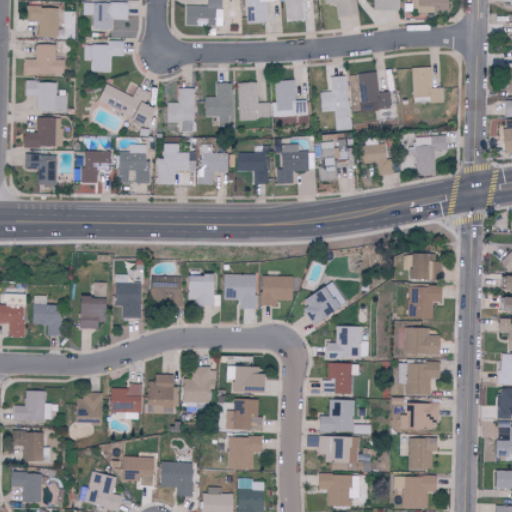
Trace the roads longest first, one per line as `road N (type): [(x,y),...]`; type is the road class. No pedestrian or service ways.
road 1 (primary): [(407,206),(240,226),(0,222)]
road 2 (tertiary): [(473,196),(466,511)]
road 3 (residential): [(172,49),(277,56),(479,38)]
road 4 (residential): [(0,366),(85,369),(170,339),(265,339),(285,350)]
road 5 (residential): [(480,0),(473,196)]
road 6 (residential): [(292,511),(292,360),(285,350)]
